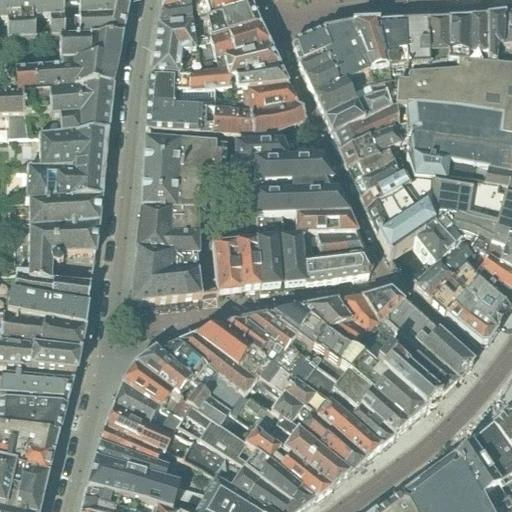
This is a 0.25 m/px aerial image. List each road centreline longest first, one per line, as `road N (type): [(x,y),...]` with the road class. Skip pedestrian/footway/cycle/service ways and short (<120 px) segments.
road 1 (residential): [(103,348),(187,321),(358,293),(386,281),(258,0)]
road 2 (residential): [(103,348),(145,0)]
road 3 (residential): [(342,511),(475,405),(511,355)]
road 4 (residential): [(60,511),(103,348)]
